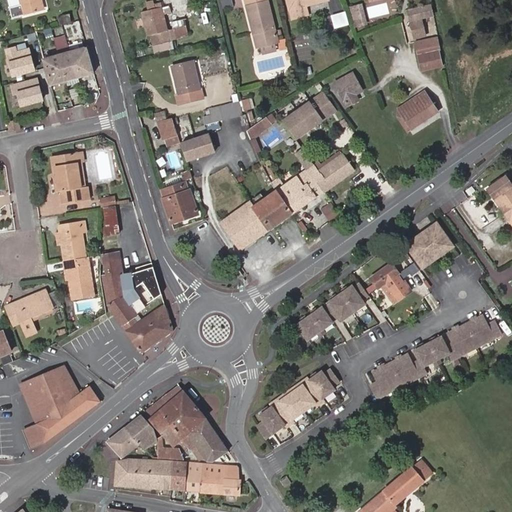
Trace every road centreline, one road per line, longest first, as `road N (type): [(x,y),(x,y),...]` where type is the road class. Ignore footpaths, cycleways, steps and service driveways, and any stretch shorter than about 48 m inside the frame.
road 1 (residential): [(257,475),(360,406),(350,368),(462,311),(464,295)]
road 2 (primary): [(511,122),(305,268)]
road 3 (primary): [(147,377),(25,479)]
road 4 (tertiary): [(121,118),(165,263)]
road 5 (residential): [(16,141),(30,231),(16,260)]
road 6 (tertiary): [(89,0),(121,118)]
